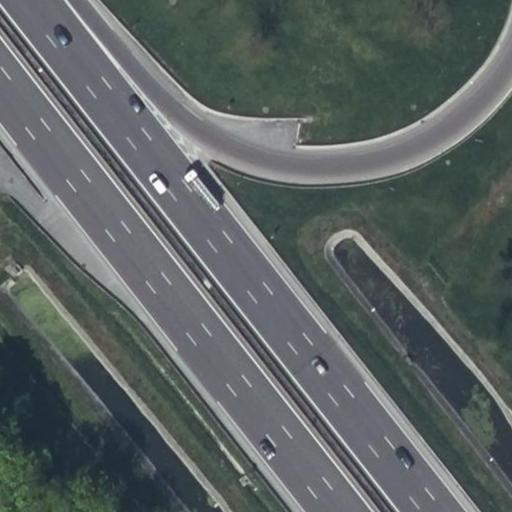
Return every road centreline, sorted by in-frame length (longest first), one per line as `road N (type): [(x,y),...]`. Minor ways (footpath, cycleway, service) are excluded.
road 1 (motorway): [(437,511),(37,3)]
road 2 (motorway): [(511,40),(478,92),(419,140),(386,155),(311,168),(268,163),(190,127),(37,3)]
road 3 (motorway): [(0,77),(342,511)]
